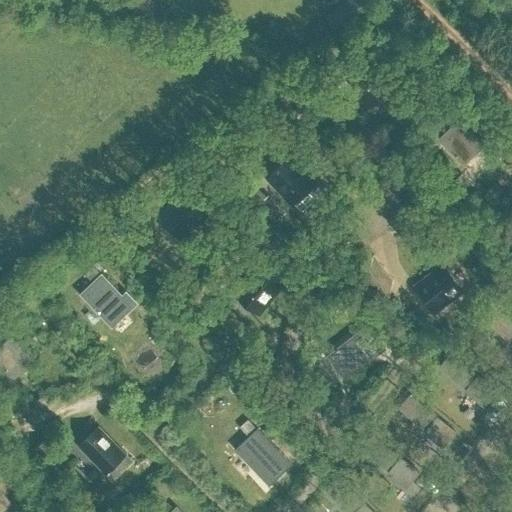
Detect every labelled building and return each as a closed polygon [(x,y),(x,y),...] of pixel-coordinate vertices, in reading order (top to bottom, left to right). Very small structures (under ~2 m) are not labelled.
[(352,0),(339,10),(348,22),(375,3),(373,0),(352,0)] [(400,9),(388,18),(397,30),(410,21),(400,9)] [(329,43),(308,59),(319,73),(340,57),(329,43)] [(366,100),(389,84),(370,55),(346,71),(366,100)] [(327,80),(316,78),(308,76),(305,91),(324,95),(327,80)] [(463,162),(484,142),(459,117),(439,137),(463,162)] [(293,201),(314,181),(290,156),(269,175),(293,201)] [(461,171),(450,182),(459,191),(470,180),(461,171)] [(254,204),(264,194),(244,175),(234,186),(254,204)] [(180,235),(205,211),(186,190),(160,214),(180,235)] [(227,194),(219,200),(230,213),(237,207),(227,194)] [(477,258),(485,251),(476,240),(468,247),(477,258)] [(102,314),(123,295),(93,263),(85,271),(93,280),(80,292),(102,314)] [(258,310),(280,283),(287,273),(277,264),(269,274),(257,265),(236,292),(258,310)] [(434,308),(461,287),(444,264),(416,285),(434,308)] [(378,284),(374,299),(387,302),(391,288),(378,284)] [(351,309),(354,311),(360,305),(361,305),(362,304),(354,295),(346,302),(351,309)] [(4,308),(9,315),(18,309),(13,302),(4,308)] [(366,304),(354,312),(361,323),(373,316),(366,304)] [(511,318),(497,305),(484,319),(510,342),(508,343),(511,346),(511,318)] [(344,376),(372,355),(355,332),(327,354),(344,376)] [(0,362),(14,377),(33,358),(11,336),(0,346),(0,362)] [(476,372),(450,350),(438,364),(464,386),(463,388),(483,404),(497,387),(477,371),(476,372)] [(248,354),(240,363),(254,375),(261,367),(248,354)] [(436,413),(410,391),(398,406),(424,428),(423,430),(443,446),(457,429),(437,412),(436,413)] [(49,393),(33,398),(35,406),(51,401),(49,393)] [(268,484),(290,463),(257,427),(261,424),(252,416),(238,428),(246,437),(235,448),(268,484)] [(79,443),(101,465),(107,472),(126,453),(120,447),(98,424),(79,443)] [(399,454),(373,432),(360,446),(387,468),(386,470),(406,486),(420,469),(400,453),(399,454)] [(35,446),(49,460),(60,450),(46,436),(35,446)] [(363,499),(338,475),(325,488),(349,511),(377,511),(363,498),(363,499)] [(0,509),(10,501),(0,488),(0,509)] [(183,511),(176,505),(174,507),(167,500),(161,507),(165,511),(183,511)] [(317,501),(311,507),(316,511),(324,511),(326,510),(317,501)]
